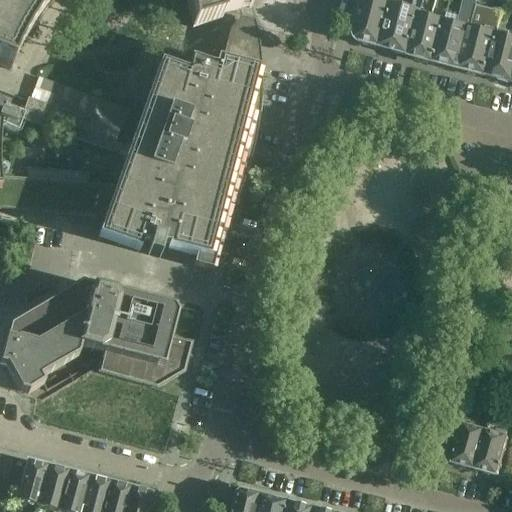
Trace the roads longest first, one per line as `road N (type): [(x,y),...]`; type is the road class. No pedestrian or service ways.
road 1 (residential): [(211,446),(310,75)]
road 2 (residential): [(428,501),(511,190)]
road 3 (residential): [(428,501),(211,446)]
road 4 (residential): [(511,128),(310,75)]
road 5 (residential): [(194,488),(0,437)]
